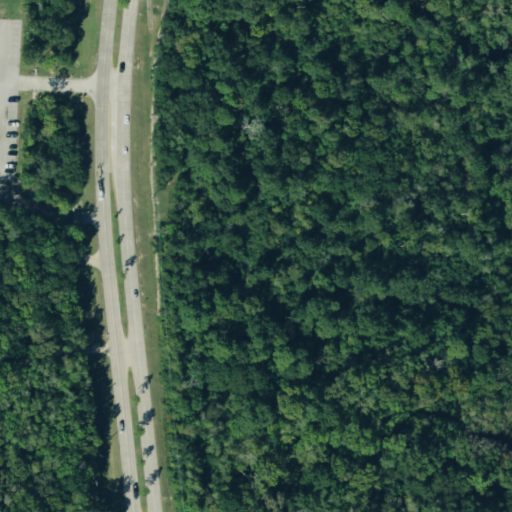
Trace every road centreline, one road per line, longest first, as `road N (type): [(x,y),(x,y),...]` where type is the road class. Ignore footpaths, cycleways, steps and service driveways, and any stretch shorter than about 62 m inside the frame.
road 1 (secondary): [(109,0),(99,120),(104,269),(133,511)]
road 2 (secondary): [(155,511),(119,131),(130,0)]
